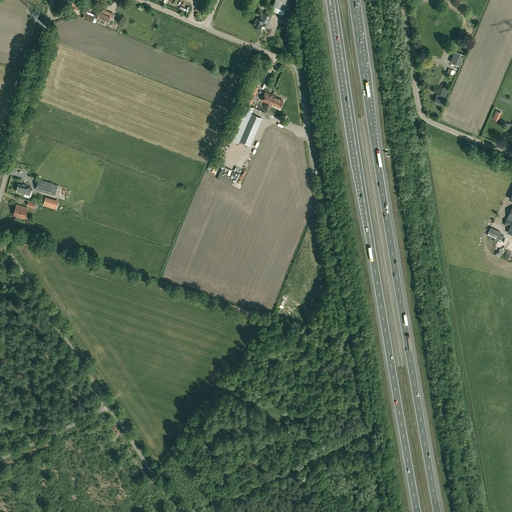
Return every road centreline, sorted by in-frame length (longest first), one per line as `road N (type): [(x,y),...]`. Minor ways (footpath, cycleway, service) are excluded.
road 1 (motorway): [(437,511),(352,0)]
road 2 (motorway): [(333,0),(417,511)]
road 3 (unclassified): [(511,156),(420,112),(401,0)]
road 4 (unclassified): [(0,196),(53,0)]
road 5 (unclassified): [(109,406),(0,238)]
road 6 (unclassified): [(177,511),(109,406)]
road 7 (unclassified): [(109,406),(0,460)]
